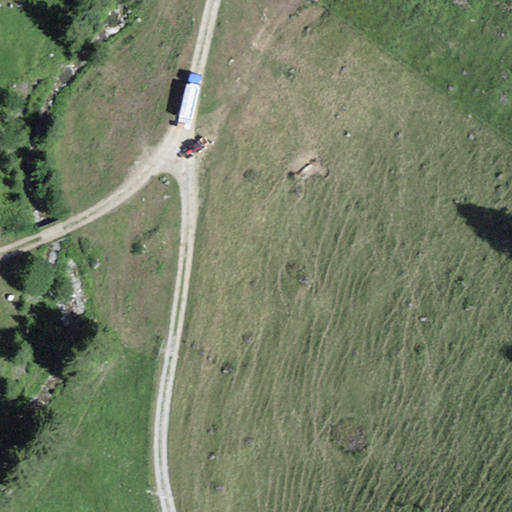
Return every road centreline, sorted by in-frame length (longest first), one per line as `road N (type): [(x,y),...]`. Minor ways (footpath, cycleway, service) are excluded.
road 1 (track): [(189,128),(189,216),(161,414),(169,511)]
road 2 (track): [(189,128),(105,206),(0,253)]
road 3 (unclassified): [(220,0),(189,128)]
